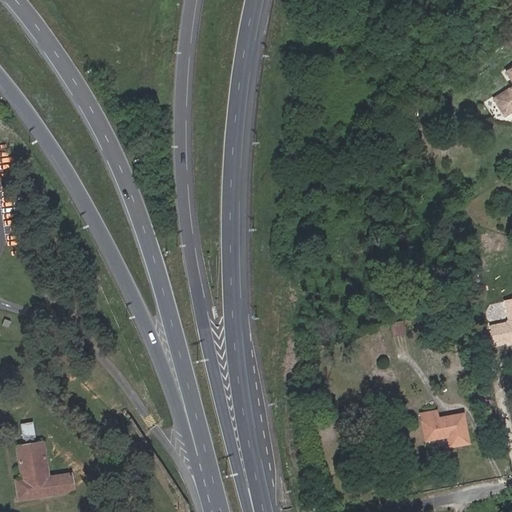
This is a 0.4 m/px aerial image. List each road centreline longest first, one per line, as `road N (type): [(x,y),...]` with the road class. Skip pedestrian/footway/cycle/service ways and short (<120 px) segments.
road 1 (motorway): [(14,0),(68,69),(127,179),(221,511)]
road 2 (motorway): [(250,511),(190,236),(185,66),(194,0)]
road 3 (motorway): [(267,511),(242,390),(233,233),(241,72),(256,0)]
road 4 (motorway): [(0,71),(52,142),(147,325),(207,511)]
road 5 (residential): [(368,511),(511,482)]
